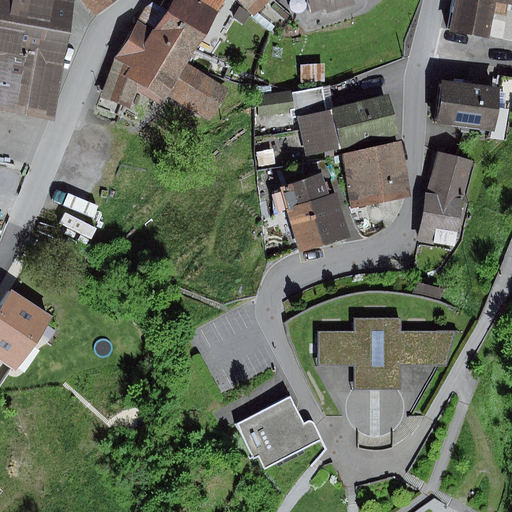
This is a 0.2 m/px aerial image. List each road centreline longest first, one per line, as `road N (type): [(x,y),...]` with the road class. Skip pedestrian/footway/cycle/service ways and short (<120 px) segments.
road 1 (residential): [(435,0),(404,230),(373,253),(283,276),(268,296),(270,332),(318,419)]
road 2 (residential): [(0,262),(86,62),(146,0)]
